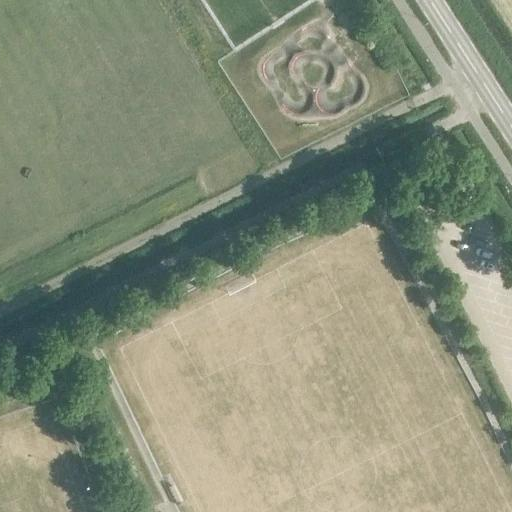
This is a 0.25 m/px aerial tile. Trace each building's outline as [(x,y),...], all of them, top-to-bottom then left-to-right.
[(130,0),(115,0),(94,12),(102,26),(135,8),(130,0)] [(78,5),(46,25),(55,39),(86,19),(78,5)] [(141,23),(132,29),(139,40),(167,22),(160,11),(150,18),(149,16),(140,22),(141,23)] [(71,50),(62,56),(69,66),(97,48),(90,37),(80,44),(79,42),(70,48),(71,50)] [(158,51),(149,57),(156,67),(185,49),(178,38),(167,45),(166,43),(157,49),(158,51)] [(20,56),(0,66),(0,84),(27,70),(20,56)] [(175,78),(166,84),(173,95),(202,76),(195,66),(184,73),(183,71),(174,77),(175,78)] [(96,81),(64,99),(72,113),(104,95),(96,81)] [(16,96),(7,101),(12,112),(43,96),(37,85),(26,91),(25,89),(15,94),(16,96)] [(193,104),(184,110),(190,121),(219,103),(212,92),(202,98),(201,97),(192,102),(193,104)] [(110,109),(78,127),(86,141),(118,124),(110,109)] [(31,124),(21,129),(27,140),(57,125),(52,113),(41,119),(40,118),(40,117),(30,122),(31,124)] [(123,130),(114,136),(121,147),(150,128),(143,118),(132,124),(131,123),(122,129),(123,130)] [(202,139),(169,156),(177,171),(210,153),(202,139)] [(164,140),(133,160),(142,174),(173,154),(164,140)] [(45,152),(36,157),(42,169),(72,153),(66,141),(55,147),(54,146),(54,145),(45,150),(45,151),(45,152)] [(60,181),(50,186),(56,197),(87,181),(81,170),(70,176),(69,174),(59,179),(60,179),(60,181)] [(0,208),(15,201),(10,190),(0,194),(0,208)] [(95,196),(62,214),(69,228),(102,211),(95,196)] [(29,213),(0,227),(0,237),(3,244),(37,227),(29,213)]
